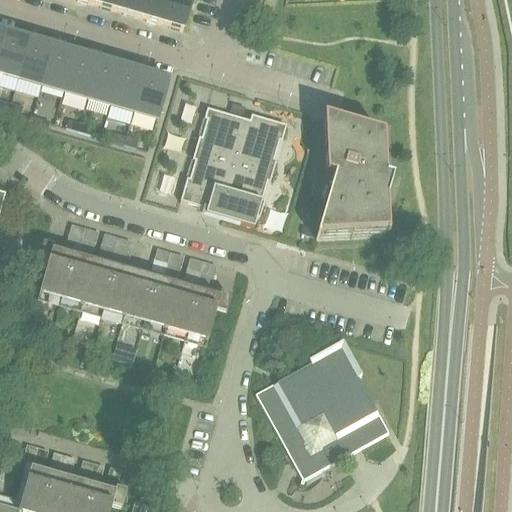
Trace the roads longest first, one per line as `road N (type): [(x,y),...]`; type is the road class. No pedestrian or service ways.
road 1 (tertiary): [(434,0),(448,358)]
road 2 (residential): [(269,278),(252,252),(86,204),(0,152)]
road 3 (tertiary): [(448,358),(460,255),(456,122)]
road 4 (residential): [(0,5),(209,63)]
road 5 (residential): [(216,471),(269,278)]
road 6 (residential): [(484,280),(477,178),(467,132),(456,122)]
road 7 (tertiary): [(435,511),(448,358)]
road 8 (residential): [(402,316),(269,278)]
road 9 (residential): [(209,63),(337,104)]
road 10 (tertiary): [(456,122),(450,0)]
